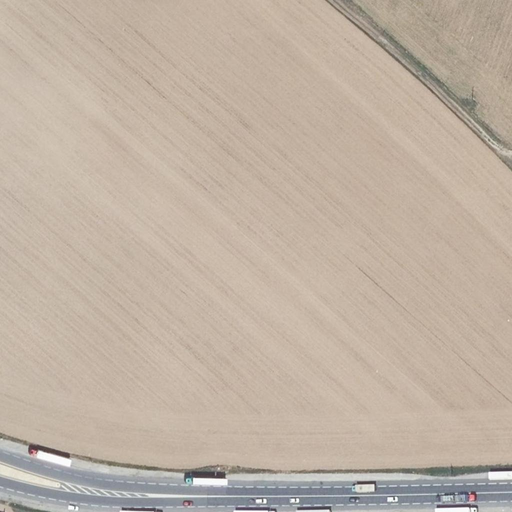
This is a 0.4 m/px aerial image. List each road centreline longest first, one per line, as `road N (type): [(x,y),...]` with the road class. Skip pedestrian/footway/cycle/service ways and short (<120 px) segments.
road 1 (primary): [(511,492),(159,496)]
road 2 (track): [(511,153),(334,0)]
road 3 (primary): [(159,496),(0,455)]
road 4 (primary): [(0,479),(100,497),(159,496)]
